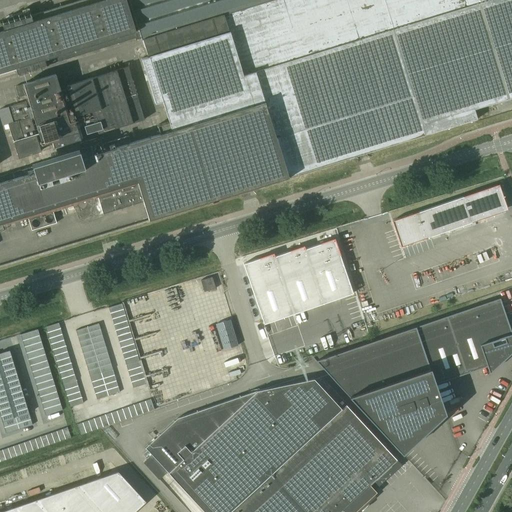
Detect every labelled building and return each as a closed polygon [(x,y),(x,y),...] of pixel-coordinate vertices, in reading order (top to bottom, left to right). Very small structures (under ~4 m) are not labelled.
[(0,223),(27,215),(32,230),(57,222),(52,207),(96,193),(103,212),(143,200),(149,219),(477,119),(474,110),(511,98),(511,0),(80,0),(1,24),(0,24),(0,80),(142,36),(143,39),(149,56),(142,58),(155,101),(163,98),(170,121),(159,124),(161,133),(93,154),(91,149),(36,166),(0,176),(0,223)] [(144,118),(138,97),(128,66),(116,69),(116,70),(66,85),(76,116),(82,114),(88,132),(97,129),(98,132),(144,118)] [(55,77),(15,90),(19,100),(28,97),(42,140),(52,137),(55,145),(81,136),(75,116),(68,118),(55,77)] [(25,101),(0,109),(0,114),(3,125),(8,123),(19,158),(41,151),(25,101)] [(496,185),(392,220),(401,245),(504,210),(496,185)] [(305,249),(323,303),(353,293),(340,255),(334,238),(324,242),(320,243),(320,244),(305,249)] [(275,256),(274,256),(294,313),(323,303),(305,249),(304,245),(294,249),(289,250),(290,251),(275,256)] [(259,258),(243,264),(264,324),(294,313),(274,256),(275,256),(273,253),(263,256),(259,258)] [(212,277),(200,280),(204,292),(215,288),(212,277)] [(500,298),(316,361),(398,449),(402,453),(445,413),(443,407),(435,383),(487,366),(489,372),(511,351),(511,334),(511,333),(509,334),(501,311),(504,310),(500,298)] [(122,303),(108,307),(110,313),(123,309),(122,303)] [(123,309),(110,313),(112,319),(125,315),(123,309)] [(195,320),(205,316),(203,311),(193,315),(195,320)] [(125,315),(112,319),(114,324),(127,320),(125,315)] [(224,349),(238,345),(230,319),(216,324),(224,349)] [(127,320),(114,324),(115,330),(129,326),(127,320)] [(59,322),(45,327),(47,332),(60,328),(59,322)] [(99,323),(87,327),(89,332),(100,328),(99,323)] [(129,326),(115,330),(117,336),(130,332),(129,326)] [(87,327),(76,330),(77,336),(83,334),(89,332),(87,327)] [(60,328),(47,332),(49,338),(62,334),(60,328)] [(100,328),(89,332),(90,338),(102,334),(100,328)] [(22,340),(39,335),(37,329),(20,334),(22,340)] [(83,334),(77,336),(79,341),(85,339),(90,338),(89,332),(83,334)] [(130,332),(117,336),(119,342),(132,337),(130,332)] [(62,334),(49,338),(50,344),(64,340),(62,334)] [(102,334),(90,338),(92,343),(104,340),(102,334)] [(39,335),(22,340),(24,347),(41,341),(39,335)] [(132,337),(119,342),(121,347),(134,343),(132,337)] [(85,339),(79,341),(81,347),(92,343),(90,338),(85,339)] [(64,340),(50,344),(52,349),(66,345),(64,340)] [(104,340),(92,343),(94,349),(105,346),(104,340)] [(24,347),(26,353),(43,348),(41,341),(24,347)] [(92,343),(81,347),(82,353),(88,351),(94,349),(92,343)] [(134,343),(121,347),(122,353),(136,349),(134,343)] [(66,345),(52,349),(54,355),(67,351),(66,345)] [(105,346),(94,349),(96,355),(107,351),(105,346)] [(45,354),(43,348),(26,353),(28,359),(45,354)] [(88,351),(82,353),(84,358),(90,357),(96,355),(94,349),(88,351)] [(136,349),(122,353),(124,359),(137,355),(136,349)] [(0,359),(11,356),(9,350),(0,352),(0,359)] [(67,351),(54,355),(56,361),(69,357),(67,351)] [(107,351),(96,355),(97,361),(109,357),(107,351)] [(45,354),(28,359),(30,365),(47,360),(45,354)] [(90,357),(84,358),(86,364),(92,362),(97,361),(96,355),(90,357)] [(137,355),(124,359),(126,365),(139,360),(137,355)] [(0,365),(13,361),(11,356),(0,359),(0,365)] [(69,357),(56,361),(57,367),(71,363),(69,357)] [(109,357),(97,361),(99,366),(111,363),(109,357)] [(49,366),(47,360),(30,365),(32,371),(49,366)] [(139,360),(126,365),(128,370),(141,366),(139,360)] [(0,365),(0,367),(1,371),(15,367),(13,361),(0,365)] [(92,362),(86,364),(88,370),(94,368),(99,366),(97,361),(92,362)] [(71,363),(57,367),(59,372),(73,368),(71,363)] [(111,363),(99,366),(101,372),(112,369),(111,363)] [(32,371),(34,378),(51,372),(49,366),(32,371)] [(94,368),(88,370),(90,376),(95,374),(101,372),(99,366),(94,368)] [(141,366),(128,370),(129,376),(143,372),(141,366)] [(16,373),(15,367),(1,371),(3,377),(16,373)] [(73,368),(59,372),(61,378),(74,374),(73,368)] [(112,369),(101,372),(103,378),(114,374),(112,369)] [(53,379),(51,372),(34,378),(35,384),(53,379)] [(95,374),(90,376),(91,381),(97,380),(103,378),(101,372),(95,374)] [(143,372),(129,376),(131,382),(145,378),(143,372)] [(3,377),(5,383),(18,379),(16,373),(3,377)] [(74,374),(61,378),(63,384),(76,380),(74,374)] [(114,374),(103,378),(105,384),(116,380),(114,374)] [(97,380),(91,381),(93,387),(99,385),(105,384),(103,378),(97,380)] [(145,378),(131,382),(133,388),(146,383),(145,378)] [(18,379),(5,383),(7,389),(20,384),(18,379)] [(53,379),(35,384),(37,390),(55,385),(53,379)] [(256,390),(177,418),(145,447),(204,511),(339,511),(342,510),(343,511),(353,511),(376,492),(369,485),(396,460),(345,404),(341,409),(313,379),(256,390)] [(76,380),(63,384),(64,390),(78,386),(76,380)] [(116,380),(105,384),(106,389),(118,386),(116,380)] [(7,389),(8,394),(22,390),(20,384),(7,389)] [(99,385),(93,387),(95,393),(101,391),(106,389),(105,384),(99,385)] [(55,385),(37,390),(39,396),(57,391),(55,385)] [(78,386),(64,390),(66,395),(80,391),(78,386)] [(118,386),(106,389),(108,396),(120,392),(118,386)] [(101,391),(95,393),(97,399),(108,396),(106,389),(101,391)] [(22,390),(8,394),(10,400),(24,396),(22,390)] [(39,396),(41,403),(59,397),(57,391),(39,396)] [(80,391),(66,395),(68,401),(81,397),(80,391)] [(0,396),(0,403),(10,400),(8,394),(0,396)] [(10,400),(12,406),(25,402),(24,396),(10,400)] [(43,409),(60,403),(59,397),(41,403),(43,409)] [(81,397),(68,401),(70,407),(83,403),(82,398),(81,397)] [(151,399),(145,401),(149,411),(154,409),(151,399)] [(0,409),(12,406),(10,400),(0,403),(0,409)] [(145,401),(140,403),(143,413),(149,411),(145,401)] [(27,407),(25,402),(12,406),(14,412),(27,407)] [(62,410),(60,403),(43,409),(45,415),(62,410)] [(140,403),(134,405),(137,415),(143,413),(140,403)] [(134,405),(128,406),(131,417),(137,415),(134,405)] [(12,406),(0,409),(0,414),(0,416),(14,412),(12,406)] [(128,406),(123,408),(126,419),(131,417),(128,406)] [(15,417),(29,413),(27,407),(14,412),(15,417)] [(123,408),(117,410),(120,421),(126,419),(123,408)] [(117,410),(111,412),(114,423),(120,421),(117,410)] [(0,416),(2,422),(15,417),(14,412),(0,416)] [(111,412),(106,414),(109,425),(114,423),(111,412)] [(29,413),(15,417),(17,423),(31,419),(29,413)] [(106,414),(100,416),(103,427),(109,425),(106,414)] [(100,416),(94,418),(97,429),(103,427),(100,416)] [(17,423),(15,417),(2,422),(4,427),(17,423)] [(94,418),(89,420),(92,431),(97,429),(94,418)] [(17,423),(19,429),(32,425),(31,419),(17,423)] [(88,420),(83,422),(86,433),(92,431),(89,420),(88,420)] [(83,422),(77,424),(80,435),(86,433),(83,422)] [(4,427),(6,433),(19,429),(17,423),(4,427)] [(71,437),(67,427),(62,429),(65,439),(71,437)] [(62,429),(56,431),(60,441),(65,439),(62,429)] [(56,431),(51,433),(55,443),(60,441),(56,431)] [(49,445),(55,443),(51,433),(46,435),(49,445)] [(40,436),(44,447),(49,445),(46,435),(40,436)] [(35,438),(38,449),(44,447),(40,436),(35,438)] [(38,449),(35,438),(29,440),(33,450),(38,449)] [(33,450),(29,440),(24,442),(28,452),(33,450)] [(24,442),(19,444),(22,454),(28,452),(24,442)] [(17,456),(22,454),(19,444),(13,446),(17,456)] [(8,448),(11,458),(17,456),(13,446),(8,448)] [(2,449),(6,460),(11,458),(8,448),(2,449)] [(118,471),(0,511),(133,511),(145,501),(118,471)]
